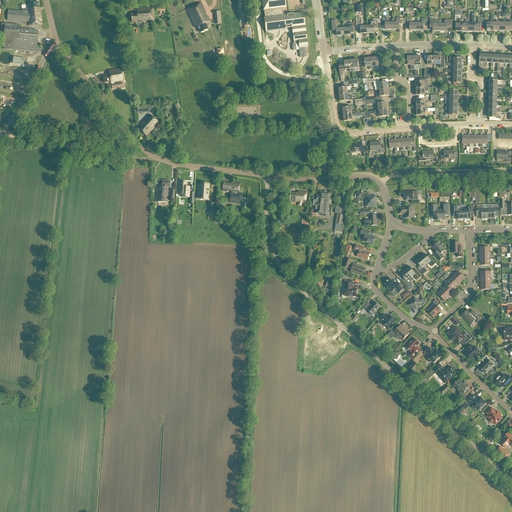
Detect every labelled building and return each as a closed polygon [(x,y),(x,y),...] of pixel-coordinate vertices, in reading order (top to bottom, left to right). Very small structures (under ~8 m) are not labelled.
[(261,0),(264,18),(264,23),(265,26),(265,29),(265,31),(279,29),(285,29),(285,26),(291,26),(294,44),(292,45),(293,51),(299,50),(300,58),(303,57),(304,57),(306,57),(305,48),(307,48),(308,48),(304,13),(283,15),(283,9),(286,8),(284,0),(261,0)] [(29,27),(43,25),(41,9),(39,9),(38,2),(29,2),(29,5),(27,6),(27,8),(22,10),(21,12),(9,11),(7,20),(29,23),(29,27)] [(205,24),(209,22),(201,4),(186,10),(195,28),(197,27),(200,33),(208,30),(205,24)] [(138,22),(154,21),(153,9),(137,10),(137,14),(132,15),(132,23),(138,23),(138,22)] [(362,27),(362,23),(361,17),(356,18),(357,23),(357,29),(360,28),(361,34),(368,34),(367,27),(362,27)] [(433,31),(440,32),(440,25),(440,22),(435,21),(436,17),(430,17),(430,25),(431,26),(431,28),(433,28),(433,31)] [(392,30),(392,23),(387,23),(388,18),(383,18),(382,24),(385,24),(385,30),(392,30)] [(479,25),(475,25),(474,33),(481,33),(481,25),(483,25),(483,18),(479,18),(479,25)] [(396,24),(392,23),(392,30),(399,31),(400,24),(405,25),(406,19),(397,19),(396,24)] [(416,31),(417,24),(411,24),(411,19),(407,19),(407,25),(410,25),(410,31),(416,31)] [(422,24),(417,24),(416,31),(424,31),(424,25),(427,25),(427,20),(422,20),(422,24)] [(453,21),(451,21),(445,20),(445,25),(440,25),(440,32),(447,32),(447,27),(452,28),(453,21)] [(338,29),(338,25),(337,21),(330,21),(331,31),(336,31),(337,37),(344,36),(343,29),(338,29)] [(372,26),(367,27),(368,34),(375,33),(374,27),(377,27),(377,21),(372,22),(372,26)] [(490,23),(487,23),(484,23),(484,29),(487,29),(487,31),(493,31),(493,23),(493,21),(491,21),(490,21),(490,23)] [(36,53),(38,31),(19,29),(20,25),(1,23),(0,36),(4,36),(4,40),(1,40),(0,46),(3,46),(3,49),(36,53)] [(351,35),(351,34),(355,34),(354,27),(353,27),(353,24),(348,24),(348,29),(343,29),(344,36),(351,35)] [(10,55),(8,53),(4,52),(1,53),(0,54),(0,61),(1,63),(4,64),(7,64),(10,62),(11,58),(10,55)] [(452,56),(452,58),(450,58),(450,61),(453,61),(453,65),(462,65),(462,58),(455,58),(455,56),(452,56)] [(24,59),(13,57),(12,64),(23,65),(24,59)] [(418,65),(421,65),(421,68),(425,67),(424,58),(421,58),(421,57),(414,57),(414,70),(418,70),(418,65)] [(441,57),(434,57),(434,65),(441,65),(441,69),(445,69),(445,61),(441,61),(441,57)] [(344,81),(344,75),(343,72),(345,70),(349,69),(350,72),(352,72),(351,61),(344,62),(345,65),(339,66),(340,75),(341,81),(344,81)] [(110,83),(111,82),(112,89),(124,87),(123,83),(115,84),(114,82),(123,81),(121,69),(108,71),(109,75),(102,76),(103,83),(110,82),(110,83)] [(429,89),(429,88),(429,78),(420,79),(420,82),(416,82),(417,89),(429,89)] [(379,83),(379,87),(375,87),(376,91),(380,90),(388,89),(387,82),(379,83)] [(354,90),(351,91),(350,87),(339,88),(340,95),(349,94),(355,93),(354,90)] [(340,102),(348,101),(353,101),(352,96),(349,97),(349,94),(340,95),(340,102)] [(152,106),(138,108),(137,108),(137,114),(138,114),(141,114),(141,113),(149,112),(149,109),(153,109),(152,106)] [(367,112),(368,119),(371,118),(371,114),(372,114),(379,113),(380,117),(388,117),(387,110),(379,111),(379,110),(376,111),(367,112)] [(353,121),(352,117),(356,117),(356,113),(352,113),(352,114),(344,115),(345,122),(353,121)] [(146,136),(158,123),(149,115),(140,125),(141,125),(138,129),(146,136)] [(408,139),(402,140),(402,148),(404,148),(407,147),(408,151),(410,150),(410,147),(409,147),(408,139)] [(414,152),(416,152),(416,146),(415,146),(414,139),(408,139),(409,147),(410,147),(413,147),(414,152)] [(397,151),(397,148),(396,148),(395,140),(389,141),(390,149),(395,149),(395,152),(397,151)] [(402,148),(402,140),(395,140),(396,148),(397,148),(401,148),(401,151),(404,151),(404,148),(402,148)] [(380,152),(385,152),(384,146),(381,147),(381,143),(370,143),(371,151),(380,151),(380,152)] [(362,144),(351,145),(351,148),(349,148),(350,154),(356,153),(356,152),(362,151),(362,153),(366,153),(365,146),(362,147),(362,144)] [(445,160),(455,159),(455,151),(444,151),(444,156),(441,156),(441,162),(446,162),(445,160)] [(511,163),(511,156),(508,156),(508,152),(497,151),(497,159),(506,160),(506,162),(511,163)] [(433,152),(423,153),(423,157),(419,157),(419,161),(427,161),(432,160),(432,162),(437,162),(437,156),(433,156),(433,152)] [(157,186),(156,202),(167,203),(168,187),(169,187),(170,181),(161,181),(161,187),(157,186)] [(231,181),(231,184),(223,183),(222,191),(227,192),(227,191),(231,191),(229,202),(240,204),(241,194),(239,194),(240,183),(231,181)] [(190,187),(186,187),(186,183),(179,182),(178,195),(181,195),(181,197),(189,198),(190,187)] [(198,185),(197,197),(208,198),(209,184),(199,183),(199,185),(198,185)] [(418,200),(418,192),(416,192),(413,192),(407,192),(404,192),(404,190),(399,191),(399,197),(404,197),(404,199),(406,199),(406,201),(411,200),(412,204),(420,204),(419,201),(418,200)] [(316,196),(315,201),(314,201),(313,205),(315,205),(314,213),(327,215),(330,194),(327,193),(327,192),(324,191),(324,193),(320,192),(320,197),(316,196)] [(306,203),(307,193),(299,192),(299,193),(291,192),(290,201),(295,202),(295,201),(299,201),(298,205),(301,206),(302,203),(306,203)] [(366,197),(366,207),(376,207),(376,197),(366,197)] [(501,215),(505,215),(505,216),(511,216),(511,204),(505,205),(504,201),(500,201),(501,215)] [(442,210),(440,210),(440,220),(445,220),(445,216),(450,216),(450,214),(450,205),(442,205),(442,210)] [(482,219),(488,219),(488,209),(484,209),(483,205),(476,205),(477,213),(481,213),(482,219)] [(488,209),(488,219),(494,219),(494,213),(499,213),(498,205),(492,205),(491,209),(488,209)] [(337,213),(335,231),(343,232),(343,230),(344,230),(345,225),(344,225),(347,207),(336,206),(335,213),(337,213)] [(434,221),(440,220),(440,210),(437,210),(437,206),(430,206),(430,214),(434,214),(434,221)] [(468,210),(464,210),(464,220),(471,220),(470,213),(474,213),(474,206),(468,207),(468,210)] [(459,207),(454,207),(454,216),(457,216),(457,220),(464,220),(464,210),(459,210),(459,207)] [(406,218),(413,218),(413,208),(405,208),(399,208),(400,214),(405,214),(406,218)] [(370,216),(370,219),(365,220),(365,226),(370,226),(377,226),(377,216),(370,216)] [(363,242),(373,245),(376,238),(369,235),(370,232),(362,229),(360,235),(365,237),(363,242)] [(441,254),(445,251),(438,243),(432,247),(436,252),(433,255),(439,262),(444,258),(441,254)] [(463,257),(462,249),(462,246),(459,246),(459,243),(452,243),(452,254),(456,254),(457,258),(463,257)] [(367,261),(370,254),(364,251),(365,248),(356,245),(354,251),(359,252),(357,257),(367,261)] [(425,254),(420,258),(426,265),(429,263),(432,267),(436,263),(432,258),(430,260),(425,254)] [(349,269),(352,260),(347,258),(343,267),(349,269)] [(426,265),(420,258),(416,262),(420,267),(418,269),(423,275),(427,272),(424,267),(426,265)] [(362,276),(365,269),(354,265),(351,272),(362,276)] [(409,267),(405,271),(411,278),(413,276),(417,281),(422,277),(417,270),(414,273),(409,267)] [(411,278),(405,271),(400,274),(405,280),(402,282),(408,288),(412,284),(409,280),(411,278)] [(454,276),(461,283),(465,279),(458,272),(454,276)] [(454,276),(449,280),(456,287),(461,283),(454,276)] [(398,294),(403,290),(398,283),(395,286),(390,279),(384,284),(391,293),(394,290),(398,294)] [(456,287),(449,280),(445,284),(446,286),(446,285),(452,291),(456,287)] [(346,297),(357,297),(357,289),(353,289),(353,282),(345,281),(344,289),(346,289),(346,297)] [(330,292),(334,284),(329,282),(325,290),(330,292)] [(446,286),(442,290),(449,297),(453,293),(452,291),(446,285),(446,286)] [(444,301),(449,297),(442,290),(437,294),(444,301)] [(423,307),(427,302),(422,299),(420,302),(414,298),(412,302),(411,301),(408,305),(412,308),(413,308),(417,311),(420,305),(423,307)] [(433,317),(440,310),(438,307),(440,305),(435,300),(433,303),(435,305),(428,312),(433,317)] [(372,316),(380,307),(374,302),(371,306),(368,303),(363,309),(366,312),(367,311),(372,316)] [(476,323),(481,319),(473,311),(471,314),(468,311),(462,316),(471,325),(474,322),(476,323)] [(388,329),(395,321),(389,316),(388,318),(384,314),(379,319),(383,323),(382,323),(388,329)] [(325,327),(318,322),(308,334),(314,340),(315,340),(316,341),(307,352),(315,359),(329,343),(321,336),(320,337),(318,335),(325,327)] [(396,326),(389,334),(387,336),(391,339),(395,334),(397,335),(396,336),(396,338),(398,339),(399,339),(400,338),(403,341),(409,334),(400,326),(398,328),(396,326)] [(464,346),(472,339),(467,334),(463,337),(455,328),(448,334),(458,345),(461,343),(464,346)] [(336,357),(344,347),(335,339),(331,343),(335,347),(331,352),(336,357)] [(405,348),(411,352),(408,355),(412,359),(421,350),(417,347),(420,344),(414,339),(409,344),(405,348)] [(475,361),(480,356),(478,354),(480,352),(475,347),(473,348),(471,346),(466,351),(468,353),(466,354),(471,360),(473,359),(475,361)] [(429,357),(428,358),(428,359),(428,360),(429,361),(431,361),(433,364),(441,356),(436,351),(434,353),(429,348),(425,352),(429,357)] [(485,374),(493,365),(487,360),(488,359),(486,356),(482,361),(484,363),(479,368),(485,374)] [(407,368),(410,371),(417,364),(413,361),(407,368)] [(430,372),(425,377),(428,380),(433,376),(441,386),(444,383),(456,373),(452,369),(450,367),(445,372),(438,364),(430,372)] [(494,383),(495,383),(494,385),(496,386),(497,386),(500,388),(503,385),(506,388),(511,381),(511,379),(508,376),(506,378),(502,374),(500,377),(499,377),(496,380),(497,380),(494,383)] [(463,382),(460,379),(457,382),(453,386),(461,393),(458,396),(463,400),(469,393),(466,390),(469,387),(466,384),(467,384),(464,381),(463,382)] [(447,385),(439,392),(442,396),(450,389),(447,385)] [(478,400),(473,396),(468,401),(473,405),(472,406),(478,411),(480,408),(481,409),(482,409),(483,407),(483,406),(482,405),(485,403),(480,397),(478,400)] [(460,406),(455,411),(460,416),(465,410),(460,406)] [(496,425),(502,418),(499,415),(499,414),(497,412),(496,413),(491,408),(486,413),(489,416),(487,417),(490,420),(489,421),(492,424),(493,423),(496,425)] [(511,446),(511,436),(509,433),(504,439),(501,443),(506,448),(509,444),(511,446)] [(509,455),(501,447),(497,451),(506,459),(509,455)]
